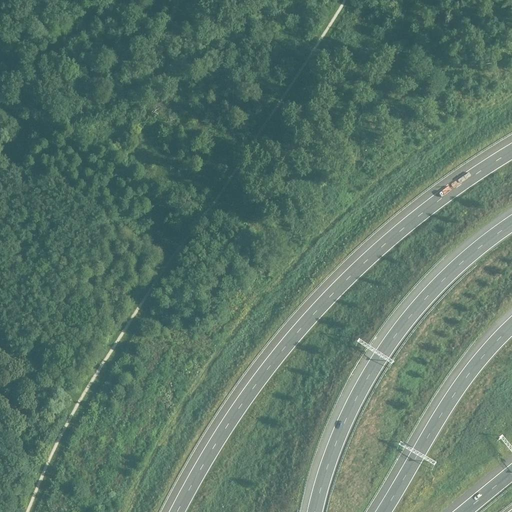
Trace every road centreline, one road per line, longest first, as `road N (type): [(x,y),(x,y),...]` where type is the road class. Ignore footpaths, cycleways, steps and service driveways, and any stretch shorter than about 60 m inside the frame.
road 1 (motorway): [(511,150),(407,223),(309,316),(249,390),(176,511)]
road 2 (motorway): [(511,223),(442,279),(403,323),(344,420),(314,511)]
road 3 (motorway): [(511,325),(466,375),(383,511)]
